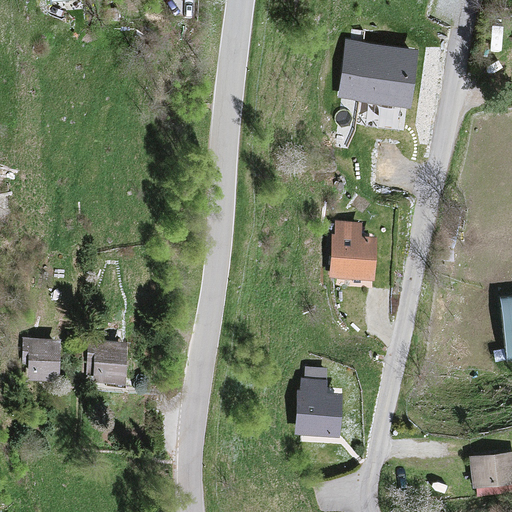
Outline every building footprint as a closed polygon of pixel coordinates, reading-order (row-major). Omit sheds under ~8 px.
[(410,103),(421,45),(347,31),(336,90),(410,103)] [(360,231),(361,214),(331,214),(330,273),(375,273),(376,231),(360,231)] [(511,289),(498,291),(506,353),(511,351),(511,289)] [(47,344),(19,341),(15,384),(44,387),(47,344)] [(111,347),(78,346),(77,386),(110,388),(111,347)] [(298,360),(296,429),(340,431),(342,386),(326,386),(327,361),(298,360)] [(511,479),(511,445),(469,450),(473,484),(511,479)]
